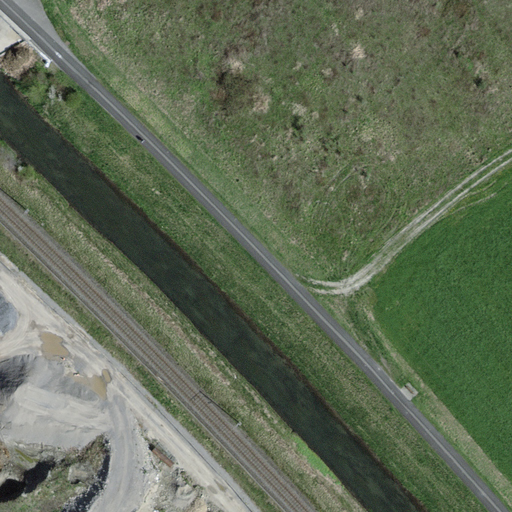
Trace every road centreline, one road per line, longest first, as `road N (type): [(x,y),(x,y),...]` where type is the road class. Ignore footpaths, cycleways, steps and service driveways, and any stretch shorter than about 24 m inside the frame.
road 1 (unclassified): [(0,0),(224,215),(499,511)]
road 2 (track): [(0,273),(236,511)]
road 3 (track): [(511,149),(323,319)]
